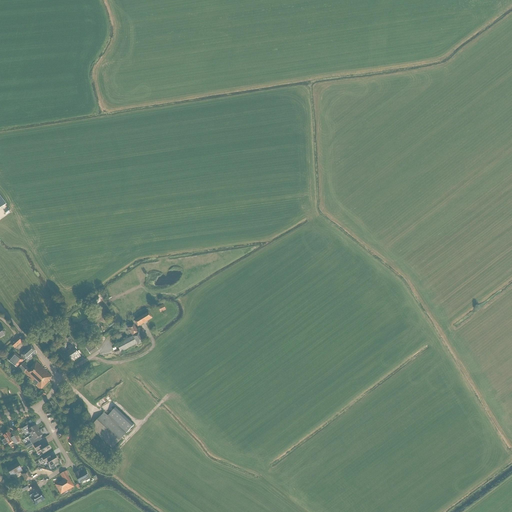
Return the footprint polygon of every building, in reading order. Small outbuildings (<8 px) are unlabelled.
[(97,297),(91,301),(94,306),(100,301),(97,297)] [(166,310),(163,304),(157,306),(160,313),(166,310)] [(151,311),(149,313),(134,321),(138,327),(152,318),(154,317),(151,311)] [(138,345),(144,342),(134,325),(131,326),(131,324),(127,327),(128,328),(133,336),(117,345),(119,350),(114,351),(116,355),(121,353),(120,350),(121,352),(137,344),(138,345)] [(24,340),(21,336),(19,338),(11,345),(15,348),(22,342),(24,340)] [(64,353),(61,355),(67,365),(68,365),(66,363),(73,359),(74,361),(80,357),(79,355),(75,350),(76,349),(74,346),(76,345),(70,337),(68,338),(73,347),(70,349),(71,350),(65,354),(64,353)] [(90,355),(98,350),(93,342),(84,347),(90,355)] [(22,355),(25,359),(27,361),(27,360),(28,362),(37,354),(34,352),(35,351),(31,346),(22,355)] [(24,361),(25,359),(22,355),(20,358),(15,353),(8,361),(16,368),(23,360),(24,361)] [(23,364),(19,368),(28,377),(28,378),(32,383),(33,382),(37,385),(36,386),(41,390),(49,381),(49,380),(52,377),(36,362),(29,370),(23,364)] [(40,401),(46,395),(43,391),(37,397),(40,401)] [(107,416),(104,413),(90,428),(112,449),(134,426),(115,408),(107,416)] [(22,429),(26,436),(29,434),(31,436),(39,431),(36,426),(30,429),(28,425),(22,429)] [(39,431),(31,436),(34,441),(42,436),(39,431)] [(9,432),(3,436),(5,439),(2,441),(4,445),(8,443),(9,444),(14,441),(16,444),(19,442),(16,436),(13,438),(9,432)] [(47,444),(41,447),(39,444),(34,447),(38,453),(41,451),(43,454),(51,449),(47,444)] [(58,462),(55,456),(51,458),(49,455),(43,459),(45,463),(47,461),(51,466),(51,467),(51,468),(54,469),(55,465),(55,464),(58,462)] [(22,471),(18,463),(7,469),(12,477),(22,471)] [(32,478),(28,471),(22,474),(26,482),(32,478)] [(67,471),(60,474),(64,480),(55,485),(61,495),(62,494),(63,496),(65,494),(64,493),(74,487),(67,475),(69,474),(67,471)] [(74,474),(80,483),(85,480),(86,481),(89,479),(86,472),(81,475),(79,472),(74,474)] [(35,505),(45,499),(42,493),(41,493),(37,484),(31,487),(35,493),(30,496),(31,499),(35,505)]
